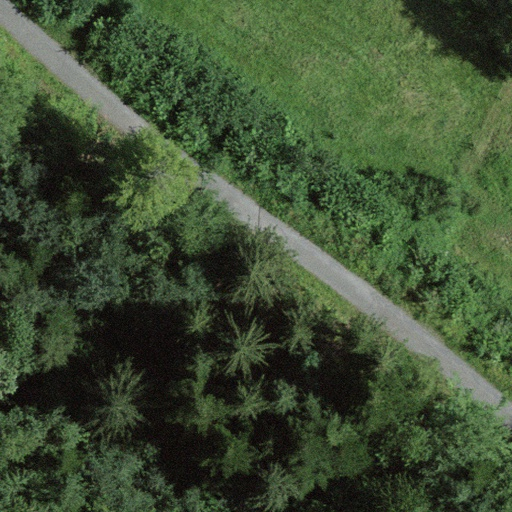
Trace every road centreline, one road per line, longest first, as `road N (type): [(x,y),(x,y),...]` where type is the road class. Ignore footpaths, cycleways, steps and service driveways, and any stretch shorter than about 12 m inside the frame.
road 1 (track): [(5,0),(171,160),(331,263),(511,421)]
road 2 (track): [(220,511),(0,387)]
